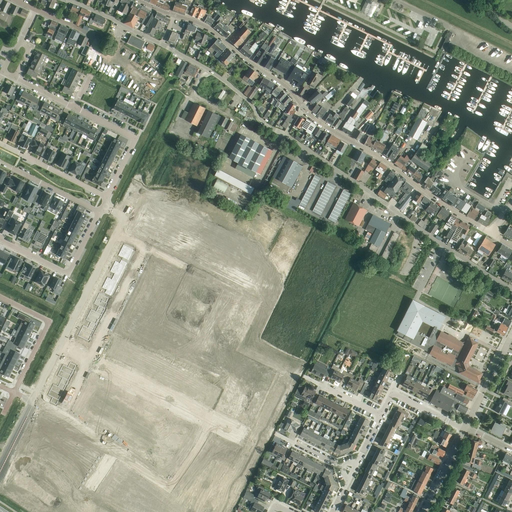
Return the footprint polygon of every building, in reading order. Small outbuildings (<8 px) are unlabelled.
[(44,0),(42,0),(41,3),(52,8),(55,0),(48,0),(48,2),(44,0)] [(111,0),(108,9),(106,13),(108,14),(109,12),(111,13),(115,5),(117,6),(119,0),(118,0),(111,0)] [(129,6),(131,7),(134,2),(129,0),(121,0),(120,2),(122,3),(122,4),(121,4),(120,5),(121,5),(118,11),(126,14),(129,6)] [(165,10),(168,10),(172,3),(170,3),(170,2),(172,3),(173,0),(166,0),(165,3),(164,3),(161,8),(165,10)] [(174,6),(172,11),(179,13),(182,4),(183,1),(183,0),(179,0),(178,3),(175,2),(174,6)] [(185,13),(189,15),(191,11),(189,10),(191,2),(185,0),(184,1),(183,1),(182,4),(179,13),(184,15),(185,13)] [(370,0),(366,0),(360,12),(367,15),(371,5),(376,7),(371,17),(375,19),(381,5),(370,0)] [(1,9),(4,10),(3,12),(6,13),(8,8),(10,3),(5,1),(3,5),(1,9)] [(124,23),(133,28),(138,18),(136,17),(134,16),(135,15),(140,5),(134,2),(131,7),(132,8),(130,12),(129,15),(128,15),(124,23)] [(191,11),(189,15),(200,19),(201,17),(203,18),(205,14),(206,11),(202,9),(203,7),(198,5),(198,6),(193,4),(191,11)] [(13,5),(12,8),(10,13),(15,16),(17,12),(19,8),(13,5)] [(73,5),(72,8),(70,7),(69,10),(71,10),(70,12),(77,15),(80,7),(73,5)] [(135,15),(138,17),(139,17),(144,19),(142,23),(148,26),(154,14),(151,12),(151,11),(140,5),(135,15)] [(82,8),(79,14),(84,16),(83,19),(87,21),(89,18),(89,17),(91,12),(82,8)] [(210,25),(212,24),(220,13),(219,12),(213,19),(211,18),(212,17),(208,15),(206,17),(204,22),(210,25)] [(153,19),(152,23),(157,25),(160,18),(162,15),(157,13),(154,18),(155,18),(154,20),(153,19)] [(214,27),(219,31),(222,28),(224,30),(225,28),(227,30),(229,28),(228,27),(229,26),(227,24),(226,25),(220,20),(221,20),(223,18),(219,15),(221,13),(220,13),(212,24),(215,26),(214,27)] [(105,18),(96,14),(94,19),(91,18),(89,23),(92,24),(93,22),(102,26),(104,23),(106,20),(105,20),(105,18)] [(149,26),(146,33),(152,36),(156,29),(159,30),(163,22),(168,24),(170,19),(165,17),(166,16),(162,15),(160,18),(157,25),(152,23),(150,26),(149,26)] [(52,21),(47,34),(52,36),(58,24),(52,21)] [(460,30),(461,26),(452,22),(450,26),(460,30)] [(184,33),(189,35),(193,36),(197,26),(188,23),(184,33)] [(58,31),(55,38),(63,42),(69,29),(61,25),(58,31)] [(233,38),(230,41),(237,48),(239,46),(241,43),(244,41),(243,40),(251,32),(246,27),(244,26),(233,38)] [(222,28),(219,31),(226,38),(232,31),(229,28),(227,30),(225,28),(224,30),(222,28)] [(72,30),(66,44),(73,48),(80,34),(72,30)] [(170,31),(166,41),(175,44),(179,34),(170,31)] [(449,31),(441,49),(445,51),(450,41),(449,40),(452,33),(449,31)] [(198,41),(198,42),(197,44),(204,47),(205,42),(207,43),(212,38),(208,36),(201,33),(201,34),(197,33),(195,39),(198,41)] [(131,34),(129,39),(127,43),(141,50),(143,46),(145,41),(131,34)] [(78,43),(77,46),(83,50),(80,56),(85,58),(89,49),(85,47),(88,39),(82,36),(78,43)] [(212,53),(221,43),(217,39),(214,43),(208,50),(211,52),(208,55),(211,58),(213,54),(212,53)] [(240,50),(245,55),(252,46),(248,43),(250,41),(249,40),(240,50)] [(149,43),(147,48),(153,51),(155,46),(149,43)] [(227,47),(221,43),(212,53),(220,60),(222,57),(220,56),(222,54),(221,53),(227,47)] [(252,46),(245,55),(249,58),(252,54),(255,50),(258,45),(255,43),(252,46)] [(273,43),(268,52),(272,54),(277,46),(273,43)] [(54,53),(55,50),(52,48),(53,46),(49,44),(46,49),(54,53)] [(60,48),(57,54),(67,60),(69,56),(62,53),(63,50),(60,48)] [(235,55),(229,49),(225,54),(224,52),(221,55),(223,56),(220,59),(226,65),(235,55)] [(258,57),(255,62),(259,65),(263,59),(268,52),(267,51),(263,49),(261,52),(259,50),(255,55),(258,57)] [(38,51),(35,57),(44,62),(47,56),(38,51)] [(264,60),(261,65),(268,69),(275,59),(274,59),(276,57),(272,54),(268,52),(263,59),(264,60)] [(35,57),(32,63),(41,68),(44,62),(35,57)] [(281,58),(275,68),(285,74),(289,68),(290,66),(289,66),(291,64),(281,58)] [(297,61),(294,59),(291,64),(289,66),(290,66),(289,68),(291,70),(297,61)] [(180,66),(179,66),(175,75),(180,78),(185,68),(188,63),(183,60),(180,66)] [(32,63),(29,68),(39,73),(41,68),(32,63)] [(187,68),(185,72),(190,74),(194,66),(189,63),(187,68)] [(293,78),(296,79),(302,70),(301,70),(302,68),(297,64),(290,76),(287,80),(290,82),(293,78)] [(194,66),(190,74),(192,75),(195,77),(199,69),(200,69),(194,66)] [(29,68),(27,73),(36,78),(39,73),(29,68)] [(116,75),(121,78),(125,71),(120,68),(116,75)] [(260,75),(250,68),(245,75),(249,78),(247,81),(252,85),(254,82),(253,81),(255,79),(256,80),(260,75)] [(73,69),(70,75),(80,79),(82,74),(73,69)] [(302,70),(296,79),(299,81),(296,86),(299,88),(308,74),(302,70)] [(321,76),(312,71),(309,77),(311,79),(309,83),(310,84),(310,85),(310,86),(313,87),(314,87),(314,86),(315,86),(321,76)] [(70,75),(67,80),(77,85),(80,79),(70,75)] [(337,85),(344,78),(342,76),(335,83),(337,85)] [(261,91),(265,93),(267,88),(266,87),(270,80),(264,77),(259,86),(263,88),(261,91)] [(67,80),(64,86),(74,91),(77,85),(67,80)] [(267,88),(265,93),(269,95),(270,92),(271,92),(275,83),(270,80),(266,87),(267,88)] [(8,84),(4,92),(10,95),(9,98),(14,100),(18,92),(14,90),(15,87),(8,84)] [(254,85),(246,96),(251,99),(258,88),(254,85)] [(271,98),(269,102),(271,104),(274,99),(274,98),(278,94),(282,89),(278,85),(274,89),(271,93),(275,96),(274,97),(274,96),(273,97),(272,99),(271,98)] [(64,86),(62,91),(71,96),(74,91),(64,86)] [(337,92),(334,89),(325,97),(327,100),(337,92)] [(318,90),(308,99),(312,103),(318,98),(320,100),(327,94),(325,91),(322,94),(318,90)] [(276,103),(279,105),(281,102),(287,95),(283,91),(279,94),(278,94),(274,98),(274,99),(277,102),(276,103)] [(29,94),(26,92),(26,93),(23,92),(21,96),(18,95),(15,101),(19,102),(18,103),(23,106),(25,103),(29,94)] [(25,103),(29,106),(34,96),(31,95),(29,94),(25,103)] [(284,108),(286,110),(289,105),(287,103),(288,103),(291,99),(287,95),(281,102),(279,105),(278,106),(282,110),(284,108)] [(355,98),(350,95),(344,104),(349,107),(352,102),(354,99),(355,98)] [(37,98),(34,97),(29,106),(28,108),(33,110),(34,110),(37,111),(40,105),(40,104),(38,102),(39,100),(37,98)] [(118,98),(113,108),(118,111),(122,103),(123,103),(124,101),(118,98)] [(40,105),(37,111),(45,115),(46,114),(50,105),(47,103),(45,102),(42,107),(40,105)] [(289,105),(286,110),(284,113),(288,116),(282,126),(286,129),(293,119),(291,118),(296,111),(295,110),(295,109),(294,109),(296,106),(296,105),(296,104),(294,103),(292,103),(291,102),(289,105)] [(122,103),(118,111),(123,113),(127,105),(123,103),(122,103)] [(132,108),(133,106),(128,103),(127,105),(123,113),(128,116),(132,108)] [(185,111),(182,115),(181,118),(197,126),(205,109),(194,103),(189,113),(185,111)] [(343,126),(341,130),(345,133),(353,119),(357,121),(359,117),(357,116),(358,113),(361,115),(367,107),(363,103),(362,103),(356,111),(355,111),(349,119),(347,122),(346,122),(343,126)] [(46,114),(51,116),(55,107),(53,106),(50,105),(46,114)] [(312,111),(321,118),(324,114),(327,111),(321,106),(320,107),(316,105),(312,111)] [(55,107),(51,116),(50,118),(58,122),(61,116),(58,114),(60,110),(58,109),(55,107)] [(339,115),(332,125),(337,128),(342,121),(340,120),(342,117),(344,115),(349,109),(345,107),(341,113),(340,112),(339,115)] [(0,117),(3,118),(5,113),(7,114),(8,111),(2,108),(1,111),(0,110),(0,117)] [(128,116),(133,118),(137,110),(132,108),(128,116)] [(206,109),(195,131),(192,136),(198,139),(200,134),(208,138),(216,123),(224,127),(228,119),(223,116),(222,117),(206,109)] [(418,118),(408,135),(417,140),(427,123),(423,120),(428,113),(421,109),(417,117),(418,118)] [(137,110),(133,118),(137,120),(138,120),(141,112),(137,110)] [(138,120),(137,120),(137,121),(143,123),(144,121),(146,122),(150,114),(142,110),(141,112),(138,120)] [(329,114),(325,120),(332,125),(339,115),(333,111),(331,114),(329,114)] [(373,113),(370,111),(364,117),(367,120),(373,113)] [(63,124),(68,127),(73,117),(68,114),(63,124)] [(78,119),(73,117),(68,127),(73,129),(78,119)] [(298,118),(294,125),(300,128),(305,120),(301,117),(299,117),(298,118)] [(78,119),(73,129),(78,132),(83,121),(78,119)] [(353,119),(345,133),(350,136),(355,127),(353,125),(356,121),(357,121),(353,119)] [(229,130),(233,133),(238,125),(229,120),(224,128),(228,130),(229,130)] [(304,129),(306,130),(311,122),(310,122),(306,120),(299,130),(303,132),(304,129)] [(78,132),(83,134),(88,124),(83,121),(78,132)] [(311,122),(306,130),(305,132),(307,133),(306,136),(309,137),(316,126),(315,125),(313,123),(311,122)] [(353,137),(352,138),(359,141),(362,135),(364,136),(370,125),(365,122),(358,130),(357,129),(353,137)] [(18,127),(12,124),(8,132),(11,133),(8,140),(14,143),(19,132),(17,131),(18,127)] [(88,136),(93,126),(88,124),(83,134),(87,136),(88,136)] [(88,136),(87,136),(87,137),(95,141),(98,135),(95,134),(98,129),(93,126),(88,136)] [(316,126),(308,139),(308,140),(311,142),(315,136),(318,138),(323,130),(316,126)] [(47,130),(44,129),(41,127),(39,132),(46,136),(49,131),(47,130)] [(22,142),(20,146),(26,149),(32,138),(27,136),(28,134),(23,131),(18,141),(19,141),(19,140),(22,142)] [(324,131),(321,136),(318,140),(321,142),(320,143),(323,145),(326,141),(325,141),(329,135),(328,134),(328,133),(324,131)] [(331,134),(329,138),(327,142),(336,147),(341,140),(331,134)] [(229,158),(260,174),(272,151),(241,135),(229,158)] [(376,140),(368,136),(364,144),(371,148),(372,147),(374,144),(377,145),(379,142),(376,140)] [(109,142),(111,143),(111,142),(120,146),(122,142),(112,137),(109,142)] [(34,147),(32,152),(38,155),(44,144),(38,141),(37,142),(34,140),(31,146),(34,147)] [(382,153),(388,157),(390,153),(389,152),(391,149),(390,149),(391,147),(392,145),(393,143),(390,141),(384,149),(382,153)] [(117,151),(120,146),(111,142),(111,143),(109,147),(117,151)] [(338,153),(342,155),(347,145),(341,142),(338,146),(336,151),(336,153),(338,154),(338,153)] [(374,144),(372,147),(381,153),(385,145),(379,142),(377,145),(374,144)] [(388,158),(392,160),(397,153),(400,149),(393,143),(392,145),(391,147),(390,149),(391,149),(389,152),(390,153),(388,157),(388,158)] [(411,160),(416,163),(421,156),(420,156),(427,146),(422,143),(411,160)] [(193,149),(202,153),(204,148),(196,144),(193,149)] [(47,145),(44,151),(47,152),(44,158),(52,162),(56,152),(50,149),(51,147),(47,145)] [(107,152),(115,156),(117,151),(109,147),(107,152)] [(357,149),(355,154),(353,159),(362,163),(364,158),(366,154),(357,149)] [(115,156),(107,152),(104,157),(112,161),(115,156)] [(63,153),(57,164),(65,168),(68,161),(71,163),(74,156),(71,155),(70,156),(63,153)] [(446,167),(454,156),(450,153),(441,164),(446,167)] [(402,169),(402,168),(406,163),(408,161),(410,160),(411,159),(407,155),(404,158),(400,156),(394,163),(402,169)] [(281,161),(273,177),(282,182),(291,187),(300,171),(303,166),(298,164),(298,163),(294,161),(289,158),(288,159),(284,156),(281,161)] [(416,163),(427,171),(431,164),(421,156),(416,163)] [(104,157),(102,162),(110,166),(112,161),(104,157)] [(368,165),(374,169),(378,163),(372,159),(368,165)] [(75,161),(70,171),(70,172),(74,174),(74,173),(76,174),(77,175),(77,174),(78,173),(81,174),(85,166),(75,161)] [(108,171),(110,166),(102,162),(99,166),(99,167),(108,171)] [(375,169),(378,171),(374,176),(379,180),(385,171),(387,167),(380,162),(377,166),(375,169)] [(406,172),(412,176),(416,171),(406,163),(402,168),(406,172)] [(97,171),(105,175),(108,171),(99,167),(99,166),(97,165),(95,171),(97,172),(97,171)] [(218,169),(214,176),(250,195),(253,189),(251,188),(252,187),(218,169)] [(364,172),(359,169),(353,178),(359,181),(364,172)] [(422,184),(429,189),(432,184),(434,182),(432,182),(435,178),(439,171),(436,169),(432,176),(431,178),(428,176),(425,180),(422,184)] [(386,173),(383,176),(390,181),(392,178),(395,174),(391,170),(388,174),(386,173)] [(416,171),(412,176),(419,182),(422,178),(422,177),(422,176),(422,175),(416,170),(416,171)] [(97,172),(95,176),(103,180),(105,175),(97,171),(97,172)] [(103,180),(95,176),(92,175),(90,180),(101,186),(103,180)] [(386,188),(384,192),(389,196),(390,195),(393,197),(401,185),(404,181),(395,175),(392,179),(386,188)] [(12,188),(12,189),(19,192),(25,182),(17,178),(15,181),(10,179),(7,185),(12,188)] [(213,188),(224,194),(229,184),(218,178),(213,188)] [(404,200),(406,197),(413,188),(405,182),(400,188),(405,193),(401,198),(398,202),(401,204),(404,200)] [(432,184),(429,189),(438,196),(441,191),(437,188),(436,187),(432,184)] [(30,185),(23,198),(32,202),(34,203),(38,195),(36,194),(38,189),(30,185)] [(448,199),(449,200),(456,190),(451,187),(450,189),(451,190),(450,192),(445,189),(443,191),(439,197),(446,202),(448,199)] [(377,195),(384,199),(387,195),(383,192),(380,190),(378,193),(377,195)] [(455,208),(456,207),(461,200),(456,196),(457,195),(459,196),(460,194),(456,190),(449,200),(450,201),(448,203),(455,208)] [(43,209),(47,211),(50,205),(47,203),(51,195),(44,191),(38,203),(45,206),(43,209)] [(419,192),(416,196),(413,199),(418,203),(416,205),(417,206),(419,203),(418,203),(421,200),(424,196),(419,192)] [(424,196),(421,200),(420,202),(426,207),(428,205),(431,201),(424,196)] [(409,199),(406,197),(401,204),(403,206),(409,199)] [(57,198),(52,208),(59,211),(63,201),(57,198)] [(456,207),(461,211),(466,203),(468,200),(465,198),(463,201),(461,200),(456,207)] [(425,209),(429,213),(436,204),(431,201),(425,209)] [(466,203),(461,211),(465,214),(468,209),(473,203),(470,201),(468,204),(466,203)] [(367,210),(353,203),(345,219),(358,226),(367,210)] [(476,207),(481,210),(483,211),(485,208),(478,203),(476,207)] [(436,204),(429,213),(434,216),(440,207),(436,204)] [(76,210),(74,215),(84,220),(86,215),(83,213),(86,208),(79,205),(76,210)] [(442,207),(439,211),(436,216),(440,218),(440,219),(441,220),(442,218),(445,220),(447,217),(450,213),(442,207)] [(466,215),(474,220),(477,216),(481,210),(476,207),(475,209),(471,207),(466,215)] [(9,220),(12,213),(13,211),(7,208),(2,219),(0,217),(0,227),(1,228),(3,223),(5,220),(5,219),(9,220)] [(481,214),(477,221),(486,227),(493,214),(487,211),(484,216),(481,214)] [(16,235),(15,235),(21,223),(22,222),(18,220),(20,216),(13,213),(8,223),(11,225),(8,231),(8,232),(15,235),(16,235)] [(451,214),(444,226),(450,229),(448,231),(449,232),(446,237),(450,239),(456,227),(452,225),(456,218),(456,217),(451,214)] [(74,215),(71,219),(81,224),(84,220),(74,215)] [(373,215),(365,229),(373,234),(371,238),(370,240),(369,242),(372,243),(379,247),(390,224),(373,215)] [(461,221),(456,218),(452,225),(457,227),(450,239),(456,243),(459,238),(458,237),(462,228),(465,229),(463,234),(466,235),(469,229),(468,228),(470,225),(461,220),(461,221)] [(71,219),(69,224),(71,225),(79,230),(81,224),(71,219)] [(25,222),(20,232),(25,234),(22,238),(28,241),(33,232),(27,229),(30,224),(25,222)] [(433,223),(428,231),(433,234),(438,226),(433,223)] [(71,225),(68,230),(77,234),(79,230),(71,225)] [(511,229),(508,227),(503,234),(511,239),(511,229)] [(68,230),(66,235),(74,239),(77,234),(68,230)] [(37,231),(33,239),(36,241),(34,244),(41,248),(48,235),(41,231),(40,232),(37,231)] [(66,235),(64,240),(72,244),(74,239),(66,235)] [(467,235),(461,243),(457,250),(465,255),(466,252),(469,254),(472,250),(468,247),(467,247),(469,243),(467,242),(470,237),(467,235)] [(478,249),(488,255),(495,244),(485,238),(480,245),(478,249)] [(64,240),(61,245),(69,249),(72,244),(64,240)] [(509,255),(511,256),(511,253),(511,249),(502,244),(499,248),(497,251),(502,254),(499,259),(505,262),(509,255)] [(61,245),(59,249),(67,253),(69,249),(61,245)] [(123,245),(121,250),(131,255),(133,250),(123,245)] [(57,248),(54,253),(64,259),(67,254),(67,253),(59,249),(57,248)] [(121,250),(118,255),(128,260),(131,255),(121,250)] [(0,251),(0,260),(5,263),(9,255),(0,251)] [(12,263),(9,262),(6,268),(12,271),(13,269),(18,271),(23,260),(15,257),(12,263)] [(491,258),(487,265),(491,267),(495,261),(491,258)] [(115,261),(112,266),(123,271),(127,263),(121,260),(119,263),(115,261)] [(162,260),(159,266),(169,271),(172,265),(162,260)] [(24,266),(21,271),(25,274),(25,275),(31,278),(36,267),(30,264),(28,268),(26,267),(24,266)] [(112,266),(110,271),(114,273),(113,276),(119,279),(123,271),(112,266)] [(159,266),(156,272),(166,277),(169,271),(159,266)] [(35,282),(44,286),(50,275),(47,273),(48,272),(44,270),(43,271),(41,270),(35,282)] [(511,273),(506,270),(504,273),(502,277),(510,282),(511,278),(511,273)] [(156,272),(153,277),(163,282),(166,277),(156,272)] [(107,277),(104,282),(115,287),(117,282),(119,279),(113,276),(111,279),(107,277)] [(62,280),(55,277),(50,286),(54,289),(52,292),(59,295),(62,288),(59,287),(62,280)] [(153,277),(150,283),(160,288),(163,282),(153,277)] [(104,282),(102,288),(106,290),(105,293),(110,296),(112,293),(115,287),(104,282)] [(150,283),(148,288),(157,293),(160,288),(150,283)] [(148,288),(145,294),(155,299),(157,293),(148,288)] [(485,295),(491,298),(494,293),(488,289),(485,295)] [(99,293),(97,298),(106,303),(108,298),(99,293)] [(145,294),(142,300),(152,305),(155,299),(145,294)] [(239,295),(236,300),(245,305),(248,299),(239,295)] [(97,298),(94,303),(99,305),(97,309),(103,312),(105,308),(104,308),(107,303),(106,303),(97,298)] [(142,300),(139,306),(149,311),(152,305),(142,300)] [(236,300),(233,306),(242,311),(245,305),(236,300)] [(444,317),(413,301),(413,302),(412,302),(408,310),(401,324),(398,330),(399,331),(397,334),(403,337),(403,339),(427,351),(429,348),(432,349),(429,354),(437,357),(436,358),(443,362),(444,361),(451,365),(450,366),(454,367),(455,363),(458,365),(460,370),(458,373),(479,383),(481,380),(479,379),(482,373),(480,372),(470,367),(467,366),(467,363),(477,343),(471,340),(472,338),(469,336),(465,345),(462,343),(462,342),(455,339),(456,338),(448,334),(448,335),(441,331),(439,335),(436,334),(444,317)] [(233,306),(230,312),(239,316),(242,311),(233,306)] [(91,309),(88,315),(98,319),(99,320),(103,312),(97,309),(96,312),(91,309)] [(230,312),(227,317),(237,322),(239,316),(230,312)] [(22,319),(20,325),(32,331),(35,325),(29,322),(30,319),(19,313),(17,317),(22,319)] [(137,314),(131,316),(133,321),(135,320),(137,326),(146,323),(144,317),(139,319),(137,314)] [(88,315),(86,320),(91,322),(89,325),(95,328),(96,325),(95,324),(98,319),(88,315)] [(497,319),(496,320),(501,322),(508,326),(511,321),(507,319),(499,315),(498,316),(497,319)] [(227,317),(224,323),(234,328),(237,322),(227,317)] [(492,318),(491,320),(494,322),(499,325),(498,327),(497,327),(496,330),(497,331),(496,331),(499,333),(500,333),(504,335),(505,333),(508,327),(503,325),(500,323),(501,322),(496,320),(495,319),(492,318)] [(139,332),(137,332),(138,338),(145,336),(143,330),(148,329),(146,323),(137,326),(139,332)] [(224,323),(222,329),(231,333),(234,328),(224,323)] [(20,325),(17,330),(29,336),(32,331),(20,325)] [(83,326),(80,331),(91,336),(93,331),(95,328),(89,325),(88,328),(83,326)] [(222,329),(219,334),(228,339),(231,333),(222,329)] [(14,336),(16,337),(26,342),(29,336),(17,330),(14,336)] [(80,331),(78,336),(80,337),(78,342),(86,346),(88,341),(91,336),(80,331)] [(154,334),(149,345),(152,346),(155,340),(160,343),(164,334),(159,332),(158,335),(154,334)] [(164,334),(160,343),(165,345),(162,351),(165,353),(171,342),(167,340),(169,337),(164,334)] [(219,334),(216,340),(225,345),(228,339),(219,334)] [(8,340),(7,343),(16,348),(17,345),(23,348),(26,342),(16,337),(13,342),(8,340)] [(10,349),(7,355),(17,360),(20,354),(14,351),(16,348),(7,343),(3,341),(1,344),(5,346),(5,347),(10,349)] [(111,344),(106,354),(112,357),(117,347),(111,344)] [(184,344),(180,352),(185,355),(189,347),(184,344)] [(117,347),(112,357),(118,359),(122,350),(117,347)] [(189,347),(185,355),(189,357),(193,349),(189,347)] [(193,349),(189,357),(194,359),(198,351),(193,349)] [(122,350),(118,359),(123,362),(128,352),(122,350)] [(198,351),(194,359),(198,361),(202,353),(198,351)] [(128,352),(123,362),(129,365),(134,355),(128,352)] [(202,353),(198,361),(202,363),(206,355),(202,353)] [(5,354),(2,359),(15,365),(17,360),(7,355),(5,354)] [(134,355),(129,365),(134,368),(139,358),(134,355)] [(206,355),(202,363),(207,365),(210,358),(206,355)] [(139,358),(134,368),(140,371),(145,361),(139,358)] [(210,358),(207,365),(211,368),(215,360),(210,358)] [(2,359),(0,363),(0,364),(12,371),(15,365),(2,359)] [(215,360),(211,368),(215,370),(219,362),(215,360)] [(145,361),(140,371),(146,374),(151,364),(145,361)] [(63,365),(60,370),(71,375),(76,365),(70,362),(67,367),(63,365)] [(219,362),(215,370),(219,372),(223,364),(219,362)] [(0,376),(1,377),(3,374),(9,377),(12,371),(0,364),(0,376)] [(151,364),(146,374),(152,377),(157,367),(151,364)] [(223,364),(219,372),(224,374),(228,366),(223,364)] [(313,368),(311,372),(322,378),(323,375),(326,377),(329,372),(331,369),(327,367),(326,370),(319,367),(315,364),(315,365),(314,364),(313,365),(312,365),(311,366),(311,367),(312,368),(313,368)] [(382,365),(381,367),(383,369),(381,372),(389,376),(390,374),(391,374),(392,372),(388,370),(389,368),(382,364),(382,365)] [(330,378),(335,380),(340,369),(338,368),(333,365),(328,374),(331,376),(330,378)] [(228,366),(224,374),(229,377),(233,369),(228,366)] [(341,380),(344,382),(349,373),(343,370),(341,369),(340,369),(335,380),(340,383),(341,380)] [(60,370),(57,375),(62,378),(60,382),(66,385),(71,375),(60,370)] [(381,372),(378,377),(387,381),(388,380),(387,379),(389,376),(381,372)] [(169,373),(165,383),(170,386),(175,376),(169,373)] [(346,386),(351,388),(355,380),(352,379),(354,376),(349,373),(344,382),(347,384),(346,386)] [(405,387),(407,388),(411,380),(412,377),(406,374),(406,375),(405,374),(401,380),(404,382),(402,385),(405,387)] [(93,375),(89,382),(94,385),(98,377),(93,375)] [(175,376),(170,386),(176,389),(181,379),(175,376)] [(242,380),(241,383),(247,386),(248,383),(255,387),(258,381),(247,376),(245,381),(242,380)] [(98,377),(94,385),(99,387),(102,379),(98,377)] [(378,377),(376,382),(384,386),(385,383),(386,383),(387,381),(378,377)] [(355,380),(351,388),(356,390),(357,388),(360,390),(364,381),(359,378),(358,381),(355,380)] [(102,379),(99,387),(103,389),(107,381),(102,379)] [(181,379),(176,389),(182,392),(187,382),(181,379)] [(409,389),(412,390),(416,382),(411,380),(407,388),(409,389)] [(107,381),(103,389),(107,391),(111,384),(107,381)] [(52,385),(50,389),(55,392),(61,395),(66,385),(60,382),(58,387),(53,384),(52,385)] [(187,382),(182,392),(187,394),(192,385),(187,382)] [(376,382),(373,387),(382,391),(383,389),(382,389),(384,386),(376,382)] [(414,392),(416,393),(421,385),(416,382),(412,390),(415,392),(414,392)] [(241,383),(240,386),(244,388),(241,393),(250,397),(253,392),(246,388),(247,386),(241,383)] [(111,384),(107,391),(111,394),(115,386),(111,384)] [(467,384),(464,390),(467,392),(466,395),(473,399),(474,396),(477,390),(467,384)] [(192,385),(187,394),(193,397),(198,387),(192,385)] [(419,394),(422,395),(425,387),(421,385),(416,393),(418,394),(419,394)] [(425,387),(422,395),(424,396),(424,397),(426,398),(428,394),(431,395),(435,387),(433,385),(432,387),(427,385),(425,387)] [(115,386),(111,394),(116,396),(120,388),(115,386)] [(297,389),(294,396),(296,397),(299,398),(301,395),(306,398),(310,389),(305,386),(302,392),(299,391),(297,389)] [(439,393),(454,400),(465,406),(467,404),(469,400),(443,386),(439,393)] [(198,387),(193,397),(199,400),(204,390),(198,387)] [(373,387),(371,392),(379,396),(380,393),(381,393),(382,391),(373,387)] [(451,390),(462,396),(464,392),(453,387),(451,390)] [(120,388),(116,396),(120,398),(124,390),(120,388)] [(50,389),(48,395),(52,397),(50,402),(56,405),(61,395),(55,392),(50,389)] [(306,398),(304,401),(309,403),(312,405),(313,403),(316,399),(318,394),(315,393),(316,391),(310,389),(306,398)] [(124,390),(120,398),(124,400),(128,392),(124,390)] [(204,390),(199,400),(204,403),(209,393),(204,390)] [(452,402),(454,400),(439,393),(436,391),(430,402),(448,411),(452,402)] [(128,392),(124,400),(129,402),(133,394),(128,392)] [(371,392),(369,397),(377,401),(378,399),(377,399),(379,396),(371,392)] [(209,393),(204,403),(210,406),(215,396),(209,393)] [(235,396),(233,398),(239,401),(240,399),(247,402),(250,397),(241,393),(239,398),(235,396)] [(133,394),(129,402),(133,405),(137,397),(133,394)] [(315,403),(320,406),(324,398),(319,395),(315,403)] [(495,411),(499,413),(502,414),(507,404),(511,406),(511,403),(511,401),(508,399),(503,397),(502,400),(501,399),(495,411)] [(81,398),(74,408),(76,410),(74,414),(79,417),(84,409),(80,406),(84,400),(81,398)] [(233,398),(232,401),(236,403),(234,408),(242,413),(245,408),(238,404),(239,401),(233,398)] [(320,406),(325,408),(329,400),(324,398),(320,406)] [(325,408),(330,411),(334,403),(329,400),(325,408)] [(450,406),(465,414),(468,408),(465,406),(454,400),(452,402),(448,411),(450,406)] [(330,411),(334,413),(338,405),(334,403),(330,411)] [(154,405),(150,413),(154,415),(158,407),(154,405)] [(334,413),(339,415),(343,408),(338,405),(334,413)] [(84,409),(79,417),(83,420),(86,417),(88,419),(95,409),(92,406),(89,412),(84,409)] [(158,407),(154,415),(159,417),(163,409),(158,407)] [(234,408),(231,413),(240,418),(242,413),(234,408)] [(343,408),(339,415),(344,418),(347,412),(349,413),(350,411),(348,410),(343,408)] [(397,410),(394,415),(403,419),(405,414),(408,415),(409,413),(398,408),(397,410)] [(95,409),(88,419),(91,421),(89,424),(94,427),(99,419),(95,416),(99,411),(95,409)] [(163,409),(159,417),(163,419),(167,411),(163,409)] [(167,411),(163,419),(167,421),(171,414),(167,411)] [(171,414),(167,421),(172,424),(175,416),(171,414)] [(394,415),(392,420),(401,424),(403,419),(394,415)] [(36,436),(40,437),(43,432),(39,430),(44,419),(36,416),(30,429),(38,432),(36,436)] [(175,416),(172,424),(176,426),(180,418),(175,416)] [(361,416),(358,421),(365,425),(368,420),(361,416)] [(99,419),(94,427),(98,430),(100,427),(103,429),(110,419),(107,417),(103,422),(99,419)] [(180,418),(176,426),(180,428),(184,420),(180,418)] [(289,418),(286,424),(284,429),(290,432),(293,428),(294,429),(294,430),(297,431),(300,425),(295,423),(296,422),(289,418)] [(110,419),(103,429),(106,431),(104,434),(108,437),(114,429),(110,427),(114,421),(110,419)] [(184,420),(180,428),(184,430),(188,422),(184,420)] [(392,420),(389,424),(398,429),(401,424),(392,420)] [(57,433),(61,426),(51,421),(49,425),(46,424),(43,430),(46,432),(48,429),(57,433)] [(358,421),(356,426),(363,430),(365,425),(358,421)] [(188,422),(184,430),(189,432),(193,424),(188,422)] [(500,425),(499,424),(495,422),(490,432),(500,437),(503,432),(505,433),(505,434),(509,436),(511,430),(505,427),(506,426),(500,423),(500,425)] [(193,424),(189,432),(193,434),(197,427),(193,424)] [(389,424),(387,429),(394,433),(397,428),(398,429),(389,424)] [(300,435),(305,438),(309,430),(310,427),(308,426),(306,429),(304,427),(302,431),(300,435)] [(356,426),(353,431),(360,435),(363,430),(356,426)] [(114,429),(108,437),(113,440),(115,437),(118,439),(125,429),(122,427),(118,432),(114,429)] [(309,430),(305,438),(310,440),(313,432),(315,430),(310,428),(309,430)] [(443,430),(439,436),(442,437),(449,441),(452,434),(451,434),(453,432),(445,428),(444,431),(443,430)] [(387,429),(384,434),(392,438),(394,433),(387,429)] [(73,435),(67,430),(59,441),(67,446),(64,451),(67,454),(76,441),(71,438),(73,435)] [(353,431),(351,436),(358,440),(360,435),(353,431)] [(310,440),(314,442),(318,435),(313,432),(310,440)] [(384,434),(382,439),(389,443),(392,438),(384,434)] [(314,442),(319,445),(323,437),(318,435),(314,442)] [(351,436),(348,441),(355,444),(356,445),(358,440),(351,436)] [(439,436),(436,441),(439,443),(439,444),(441,444),(445,447),(449,441),(442,437),(439,436)] [(319,445),(324,447),(328,440),(323,437),(319,445)] [(389,443),(382,439),(380,444),(387,448),(389,443)] [(84,440),(77,450),(83,454),(90,444),(84,440)] [(324,447),(329,450),(333,442),(328,440),(324,447)] [(472,440),(470,447),(476,449),(477,448),(478,444),(481,445),(482,441),(479,440),(478,442),(472,440)] [(132,441),(126,450),(131,453),(138,444),(132,441)] [(334,451),(340,454),(340,453),(352,450),(355,444),(348,441),(348,443),(339,445),(338,444),(334,451)] [(334,452),(334,451),(338,444),(333,442),(329,450),(334,452)] [(274,453),(277,455),(282,446),(276,443),(274,448),(271,447),(268,453),(273,455),(274,453)] [(57,446),(54,444),(47,453),(51,455),(57,446)] [(138,444),(131,453),(137,457),(143,448),(138,444)] [(445,451),(432,445),(429,451),(438,456),(439,455),(442,456),(445,451)] [(282,446),(277,455),(280,456),(279,458),(284,461),(287,455),(285,453),(287,449),(282,446)] [(378,447),(376,452),(383,456),(385,457),(388,451),(384,449),(384,450),(378,447)] [(470,447),(468,454),(474,456),(475,456),(476,456),(477,453),(475,453),(476,450),(476,449),(478,449),(476,449),(470,447)] [(96,465),(104,454),(99,450),(96,453),(95,452),(89,460),(96,465)] [(288,458),(293,461),(297,453),(292,450),(290,455),(288,458)] [(147,451),(141,460),(146,463),(152,454),(147,451)] [(205,451),(201,458),(210,465),(215,458),(205,451)] [(376,452),(373,457),(380,461),(383,456),(376,452)] [(424,457),(434,462),(438,465),(441,460),(436,458),(432,456),(432,455),(427,452),(424,457)] [(293,461),(298,463),(302,455),(297,453),(293,461)] [(152,454),(146,463),(152,467),(158,458),(152,454)] [(468,454),(466,462),(471,463),(473,463),(474,464),(475,462),(473,461),(474,456),(468,454)] [(508,463),(511,457),(505,454),(502,460),(508,463)] [(298,463),(296,467),(301,469),(303,466),(307,458),(302,455),(298,463)] [(370,461),(377,465),(378,466),(380,461),(373,457),(371,462),(370,461)] [(303,466),(308,468),(312,460),(307,458),(303,466)] [(311,473),(312,471),(316,463),(312,460),(308,468),(306,471),(311,473)] [(162,461),(156,470),(161,474),(167,465),(162,461)] [(370,461),(367,466),(375,470),(377,465),(370,461)] [(312,471),(317,473),(321,465),(316,463),(312,471)] [(111,472),(109,475),(116,479),(112,485),(115,487),(120,479),(117,477),(123,470),(116,465),(114,468),(113,468),(110,471),(111,472)] [(167,465),(161,474),(166,477),(173,468),(167,465)] [(206,472),(195,465),(190,472),(201,479),(206,472)] [(317,473),(315,477),(320,479),(322,475),(325,469),(326,469),(326,468),(321,465),(317,473)] [(426,469),(425,471),(431,474),(433,468),(426,465),(425,468),(426,469)] [(367,466),(365,471),(373,475),(376,470),(375,470),(367,466)] [(463,468),(460,475),(466,478),(468,479),(469,478),(467,477),(469,473),(470,474),(471,472),(470,472),(470,471),(463,468)] [(327,484),(326,486),(332,490),(333,490),(332,490),(335,484),(331,472),(326,469),(325,469),(322,475),(324,476),(327,484)] [(366,472),(363,476),(371,480),(373,475),(365,471),(366,472)] [(129,477),(124,483),(126,484),(126,485),(133,490),(140,479),(133,474),(130,478),(129,477)] [(421,475),(418,481),(425,484),(428,479),(421,475)] [(456,481),(463,485),(464,485),(465,484),(464,483),(466,478),(460,475),(456,481)] [(281,476),(277,483),(275,488),(283,492),(285,487),(289,480),(281,476)] [(363,476),(361,481),(368,485),(370,486),(373,481),(371,480),(363,476)] [(291,478),(288,484),(293,487),(296,481),(291,478)] [(361,481),(359,486),(366,490),(368,485),(361,481)] [(418,481),(416,486),(423,489),(425,484),(418,481)] [(292,492),(290,496),(293,498),(292,500),(292,501),(300,505),(304,497),(303,497),(305,493),(301,491),(301,492),(298,491),(296,490),(299,483),(297,482),(294,489),(292,492)] [(141,503),(145,506),(151,497),(147,495),(151,489),(144,484),(136,495),(143,500),(141,503)] [(322,485),(320,489),(323,491),(330,495),(333,490),(332,490),(326,486),(322,485)] [(257,498),(259,499),(264,501),(266,498),(268,499),(270,493),(262,489),(263,488),(258,486),(256,491),(260,492),(259,494),(257,498)] [(366,490),(359,486),(356,491),(363,495),(366,490)] [(413,491),(416,492),(420,494),(423,489),(416,486),(413,491)] [(453,488),(450,494),(456,497),(459,493),(462,494),(463,491),(460,489),(459,491),(453,488)] [(323,491),(321,496),(328,500),(330,495),(323,491)] [(504,491),(501,497),(507,500),(510,494),(504,491)] [(150,501),(148,505),(153,508),(155,505),(164,511),(167,506),(163,503),(167,497),(161,493),(159,496),(156,493),(150,501)] [(401,493),(400,496),(405,498),(416,504),(418,498),(414,496),(413,495),(411,494),(409,497),(406,495),(406,496),(404,495),(401,493)] [(179,494),(173,502),(173,511),(182,511),(183,507),(187,500),(179,494)] [(245,494),(243,497),(251,501),(250,503),(253,505),(251,509),(257,511),(260,511),(264,507),(257,504),(259,500),(245,494)] [(456,497),(450,494),(447,501),(452,504),(452,505),(455,507),(457,504),(454,502),(455,501),(456,499),(456,498),(456,497)] [(321,496),(318,501),(326,504),(328,500),(321,496)] [(498,503),(500,503),(504,506),(507,500),(501,497),(498,503)] [(407,502),(405,505),(413,509),(416,504),(405,498),(404,501),(407,502)] [(318,501),(316,505),(323,509),(326,504),(318,501)]
